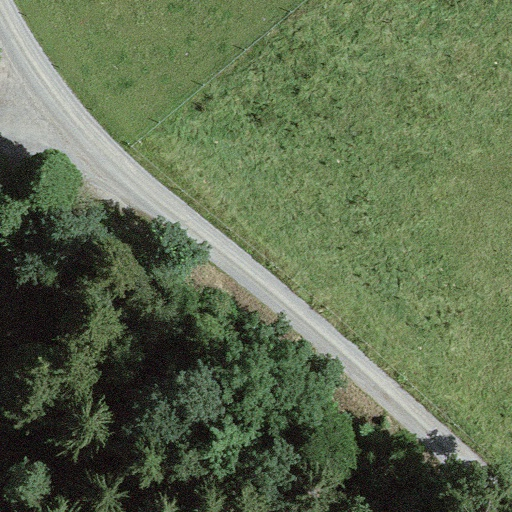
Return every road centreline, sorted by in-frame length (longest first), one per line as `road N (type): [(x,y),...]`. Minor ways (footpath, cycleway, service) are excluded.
road 1 (track): [(507,511),(232,259),(87,147)]
road 2 (track): [(87,147),(15,50),(0,14)]
